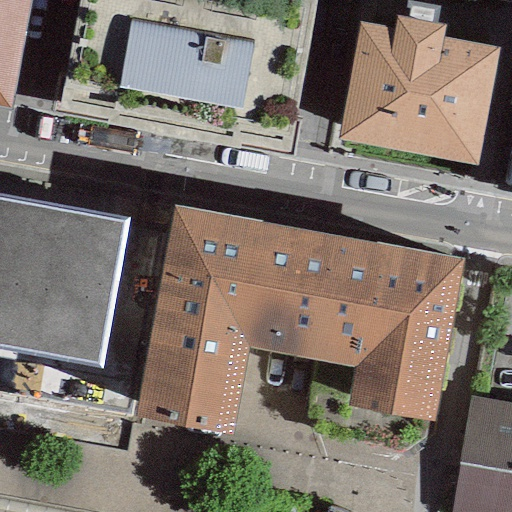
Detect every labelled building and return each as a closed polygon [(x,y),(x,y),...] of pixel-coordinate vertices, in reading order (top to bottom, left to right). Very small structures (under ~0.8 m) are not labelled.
[(0,0),(0,105),(9,107),(27,0),(0,0)] [(77,0),(57,111),(105,119),(104,125),(231,148),(231,152),(288,162),(317,0),(244,0),(243,10),(218,6),(218,0),(77,0)] [(391,30),(359,24),(337,140),(475,166),(497,50),(442,40),(444,27),(393,17),(391,30)] [(0,331),(97,349),(123,202),(0,179),(0,331)] [(172,198),(135,405),(232,422),(247,335),(354,354),(347,395),(432,410),(461,249),(172,198)] [(511,511),(511,404),(469,397),(449,511),(511,511)]
